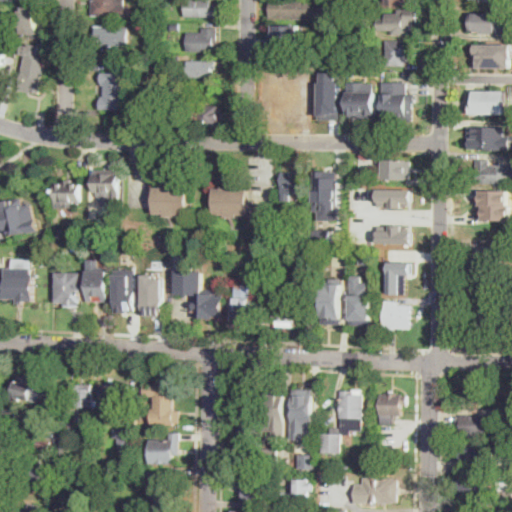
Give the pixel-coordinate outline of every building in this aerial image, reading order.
[(125,0),(125,6),(130,6),(130,15),(94,15),(94,1),(98,1),(98,0),(125,0)] [(219,4),(219,17),(188,16),(188,0),(213,0),(213,4),(219,4)] [(324,0),(324,11),(319,11),(319,19),(295,18),(295,19),(272,19),(272,0),(324,0)] [(30,11),(38,11),(38,34),(22,34),(22,11),(24,11),(24,8),(30,8),(30,11)] [(499,10),(499,25),(489,24),(489,32),(463,30),(464,9),(499,10)] [(0,10),(10,10),(10,24),(0,24),(0,10)] [(419,10),(419,33),(413,33),(413,35),(394,34),(394,28),(389,28),(389,26),(381,26),(381,18),(387,18),(387,13),(400,13),(400,10),(419,10)] [(129,28),(129,46),(105,45),(105,42),(97,42),(97,26),(105,26),(105,27),(129,28)] [(300,49),(272,49),(272,26),(300,26),(300,49)] [(219,28),(218,43),(216,43),(216,44),(216,51),(190,51),(190,32),(205,33),(205,28),(219,28)] [(411,60),(408,60),(408,66),(389,65),(389,41),(412,41),(411,60)] [(511,43),(511,67),(480,67),(480,66),(475,66),(475,51),(477,51),(477,43),(511,43)] [(39,45),(37,55),(41,56),(41,59),(47,60),(44,80),(45,80),(44,87),(41,86),(40,93),(20,89),(28,55),(21,54),(23,44),(29,46),(29,44),(39,45)] [(306,65),(306,58),(314,57),(314,65),(306,65)] [(190,78),(190,61),(217,61),(217,69),(214,69),(214,78),(190,78)] [(128,73),(127,109),(103,109),(103,97),(107,97),(107,85),(103,85),(104,73),(128,73)] [(296,119),(274,118),(275,80),(297,81),(296,119)] [(367,81),(367,82),(377,82),(377,90),(378,90),(379,113),(377,113),(377,118),(363,118),(363,116),(351,116),(350,82),(367,81)] [(385,81),(385,120),(415,120),(415,101),(417,102),(417,93),(409,93),(409,81),(385,81)] [(502,90),(509,91),(509,103),(502,103),(502,111),(480,111),(480,102),(473,102),(474,90),(480,90),(502,90)] [(164,115),(145,114),(146,91),(164,91),(164,115)] [(339,118),(328,118),(329,112),(322,112),(323,92),(340,92),(339,118)] [(224,125),(201,125),(201,120),(195,120),(195,106),(224,106),(224,125)] [(506,135),(511,134),(511,148),(501,148),(501,149),(497,149),(497,147),(495,147),(495,149),(488,149),(488,147),(473,147),(473,140),(470,140),(471,125),(506,126),(506,135)] [(412,180),(383,179),(384,160),(413,161),(412,180)] [(491,165),(501,166),(501,164),(511,164),(511,183),(478,183),(478,160),(491,160),(491,165)] [(339,220),(320,219),(320,210),(315,210),(316,169),(340,170),(339,220)] [(121,200),(112,200),(112,193),(104,193),(104,197),(99,197),(99,192),(96,192),(96,174),(97,174),(97,170),(119,170),(119,174),(121,174),(121,200)] [(306,193),(292,193),(292,201),(283,201),(283,194),(282,194),(282,172),(304,172),(304,185),(306,185),(306,193)] [(83,202),(75,202),(75,209),(57,209),(57,187),(60,187),(61,185),(66,185),(66,180),(73,181),(73,183),(83,183),(83,202)] [(182,186),(182,188),(189,188),(189,214),(180,214),(180,216),(167,216),(167,214),(157,214),(156,188),(165,188),(165,186),(182,186)] [(242,186),(242,189),(249,188),(249,215),(240,215),(240,217),(227,217),(227,215),(217,215),(216,189),(224,189),(224,187),(242,186)] [(411,209),(382,208),(382,206),(379,206),(379,200),(382,200),(382,189),(412,190),(411,209)] [(482,189),(481,204),(486,204),(509,204),(509,189),(482,189)] [(0,201),(24,197),(25,204),(34,203),(38,229),(9,234),(9,229),(6,230),(3,217),(0,217),(0,201)] [(486,204),(485,219),(511,220),(511,204),(509,204),(486,204)] [(380,224),(379,243),(413,243),(414,230),(409,230),(409,224),(380,224)] [(66,231),(63,238),(58,235),(61,229),(66,231)] [(331,242),(315,241),(315,229),(331,229),(331,242)] [(376,249),(376,263),(360,263),(361,249),(376,249)] [(110,300),(89,300),(90,259),(101,259),(101,266),(110,266),(110,300)] [(391,261),(390,293),(407,293),(407,273),(414,273),(414,261),(391,261)] [(375,266),(375,296),(366,296),(365,300),(372,300),(371,317),(375,317),(375,331),(351,331),(351,326),(349,326),(349,299),(357,299),(358,266),(375,266)] [(36,274),(35,301),(25,301),(25,304),(19,304),(19,299),(5,298),(6,289),(7,289),(7,268),(34,268),(33,274),(36,274)] [(224,294),(224,317),(215,317),(215,319),(196,318),(197,295),(178,294),(179,271),(205,272),(205,293),(224,294)] [(83,272),(83,303),(80,303),(80,307),(67,307),(67,303),(57,303),(58,272),(83,272)] [(165,275),(145,275),(146,315),(165,314),(165,275)] [(344,278),(343,323),(324,323),(325,277),(344,278)] [(152,287),(152,292),(149,292),(148,303),(137,302),(137,304),(131,304),(131,302),(122,302),(123,280),(148,281),(148,286),(152,287)] [(252,305),(254,305),(254,320),(235,320),(236,304),(237,304),(238,285),(253,285),(252,305)] [(296,310),(307,310),(307,320),(295,320),(294,326),(278,325),(279,296),(284,296),(284,293),(297,294),(296,310)] [(413,305),(413,329),(386,328),(387,301),(397,302),(397,305),(413,305)] [(48,390),(46,396),(42,395),(39,402),(23,397),(21,401),(14,399),(20,380),(48,390)] [(489,383),(489,401),(464,401),(464,393),(460,393),(460,383),(489,383)] [(99,400),(98,406),(78,406),(79,399),(75,399),(75,384),(95,385),(95,400),(99,400)] [(176,384),(176,411),(182,411),(182,424),(155,424),(155,408),(157,408),(157,397),(148,397),(148,384),(176,384)] [(259,384),(258,434),(239,433),(239,418),(235,417),(236,409),(239,410),(240,384),(259,384)] [(315,386),(314,403),(297,402),(298,398),(292,398),(291,426),(272,425),(274,384),(315,386)] [(130,386),(130,393),(125,393),(124,408),(104,408),(105,385),(130,386)] [(318,388),(295,388),(293,439),(307,439),(307,434),(317,434),(318,388)] [(345,453),(325,453),(325,428),(343,428),(343,390),(365,390),(365,430),(353,430),(352,435),(345,435),(345,453)] [(397,394),(409,395),(409,403),(404,403),(404,415),(400,415),(400,418),(396,418),(396,425),(382,424),(383,394),(388,394),(388,393),(397,393),(397,394)] [(24,412),(17,436),(1,431),(8,408),(24,412)] [(486,415),(486,416),(491,416),(491,434),(485,434),(485,436),(462,436),(462,434),(458,434),(458,416),(462,416),(462,415),(486,415)] [(136,429),(135,445),(133,445),(133,451),(122,450),(122,445),(119,445),(120,437),(116,437),(116,428),(136,429)] [(181,455),(177,454),(177,463),(154,463),(154,439),(171,439),(171,433),(182,433),(181,455)] [(54,438),(51,450),(38,447),(40,440),(45,441),(46,436),(54,438)] [(0,443),(13,448),(11,455),(19,457),(17,462),(20,463),(18,472),(0,466),(0,443)] [(486,444),(486,445),(491,445),(491,451),(494,451),(494,462),(485,462),(485,463),(461,463),(461,457),(457,457),(458,445),(462,445),(462,444),(486,444)] [(280,460),(265,460),(265,448),(280,448),(280,460)] [(316,455),(315,464),(310,463),(309,471),(300,471),(302,450),(310,451),(310,455),(316,455)] [(51,484),(31,479),(35,465),(54,470),(51,484)] [(175,484),(171,484),(170,509),(151,509),(152,471),(175,472),(175,484)] [(489,497),(456,497),(456,477),(489,476),(489,497)] [(511,490),(498,490),(498,476),(511,476),(511,490)] [(269,478),(269,500),(245,500),(245,477),(269,478)] [(401,478),(400,503),(357,501),(358,484),(366,484),(366,477),(401,478)] [(315,483),(315,491),(311,491),(311,504),(297,504),(297,479),(311,479),(311,483),(315,483)]
